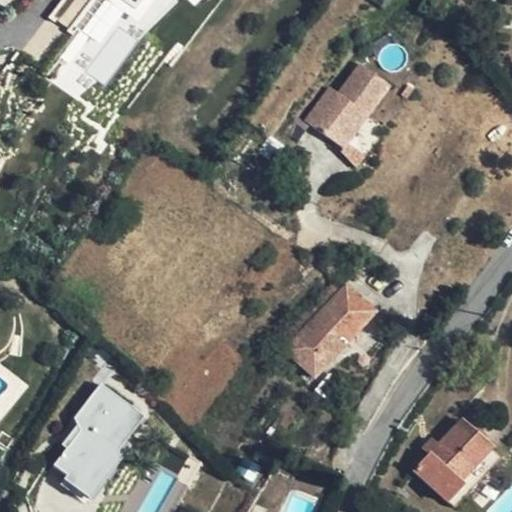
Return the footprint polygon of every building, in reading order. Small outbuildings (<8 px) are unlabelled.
[(331,85),(305,120),(334,143),(356,115),(362,119),(388,85),(361,64),(340,92),(331,85)] [(362,119),(356,115),(334,143),(341,148),(362,119)] [(277,343),(314,377),(374,313),(336,277),(277,343)] [(113,372),(104,366),(93,379),(100,384),(74,419),(80,431),(53,466),(66,475),(64,480),(80,493),(138,415),(103,386),(113,372)] [(461,421),(438,445),(429,455),(414,471),(454,507),(500,458),(461,421)] [(421,449),(429,455),(438,445),(430,438),(421,449)] [(166,456),(196,474),(202,463),(185,454),(187,450),(173,443),(166,456)] [(249,458),(241,472),(256,481),(264,467),(249,458)]
